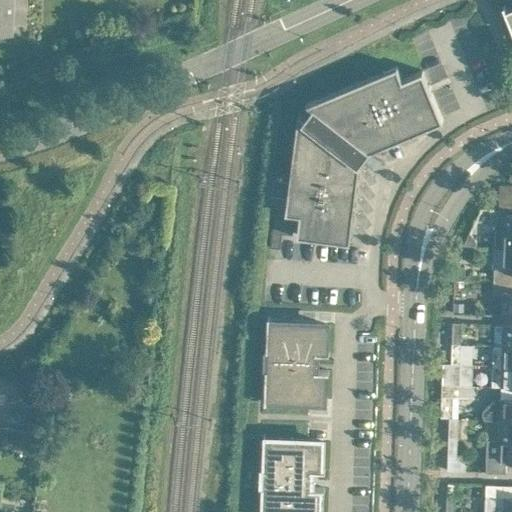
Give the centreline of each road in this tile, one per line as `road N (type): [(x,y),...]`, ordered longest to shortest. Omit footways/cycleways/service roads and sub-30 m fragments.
road 1 (residential): [(408,511),(423,243),(457,178),(511,142)]
road 2 (tertiary): [(0,147),(351,0)]
